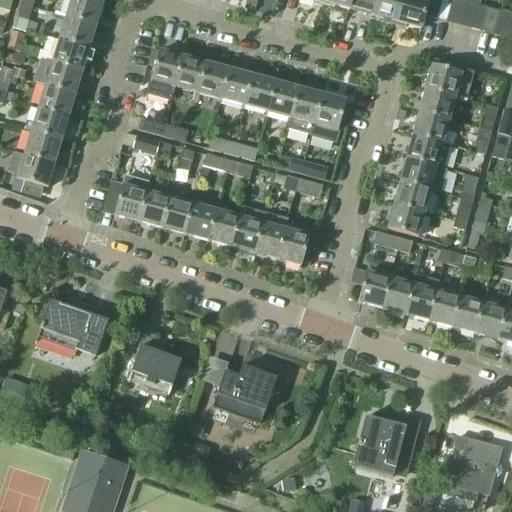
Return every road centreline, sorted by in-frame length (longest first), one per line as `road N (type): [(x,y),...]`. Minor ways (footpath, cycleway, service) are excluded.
road 1 (residential): [(65,238),(320,327)]
road 2 (residential): [(320,327),(389,73)]
road 3 (residential): [(138,4),(389,73)]
road 4 (residential): [(138,4),(65,238)]
road 5 (residential): [(320,327),(511,394)]
road 6 (residential): [(389,73),(426,55),(508,79)]
